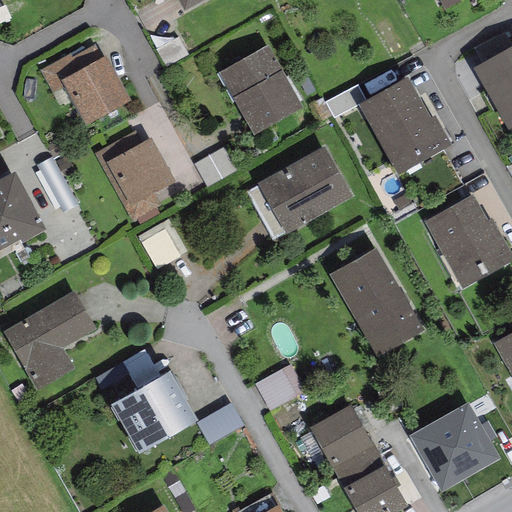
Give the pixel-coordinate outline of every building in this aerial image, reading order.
[(176,0),(183,11),(204,0),(176,0)] [(464,0),(437,0),(444,11),(464,0)] [(5,6),(0,7),(0,23),(10,19),(5,6)] [(101,59),(102,59),(95,45),(72,58),(70,54),(40,71),(52,92),(63,86),(60,81),(101,59)] [(302,109),(267,46),(218,73),(253,136),(302,109)] [(511,46),(472,69),(508,131),(511,128),(511,46)] [(101,59),(60,81),(63,86),(85,126),(130,101),(105,57),(102,59),(101,59)] [(366,101),(358,105),(397,175),(451,146),(435,117),(430,119),(407,78),(366,101)] [(357,86),(325,103),(334,119),(358,105),(366,101),(357,86)] [(142,144),(135,131),(94,154),(132,222),(136,220),(157,208),(161,206),(154,194),(175,183),(151,139),(142,144)] [(325,146),(257,184),(285,234),(353,197),(325,146)] [(223,148),(194,165),(207,188),(236,171),(223,148)] [(52,157),(36,166),(40,171),(59,208),(62,213),(78,205),(52,157)] [(54,210),(59,208),(40,171),(35,174),(54,210)] [(15,173),(0,180),(0,250),(20,240),(21,243),(46,230),(15,173)] [(473,195),(424,222),(461,289),(511,261),(511,257),(491,219),(487,221),(473,195)] [(160,214),(157,208),(136,220),(139,225),(160,214)] [(164,229),(141,242),(156,270),(180,257),(164,229)] [(376,248),(329,275),(376,358),(424,331),(376,248)] [(3,332),(37,391),(74,370),(62,349),(96,329),(75,291),(3,332)] [(511,333),(494,344),(511,376),(511,333)] [(144,350),(94,378),(109,404),(159,376),(144,350)] [(290,365),(255,384),(269,411),(305,391),(290,365)] [(197,421),(169,372),(110,405),(139,455),(197,421)] [(468,403),(409,436),(441,493),(500,459),(490,441),(496,438),(487,422),(481,425),(468,403)] [(243,426),(230,404),(196,424),(209,446),(243,426)] [(351,405),(309,428),(332,468),(373,444),(351,405)] [(385,466),(373,444),(332,468),(343,488),(385,466)] [(385,466),(343,488),(356,511),(397,511),(407,507),(385,466)] [(179,481),(167,488),(181,511),(191,511),(195,510),(179,481)]
